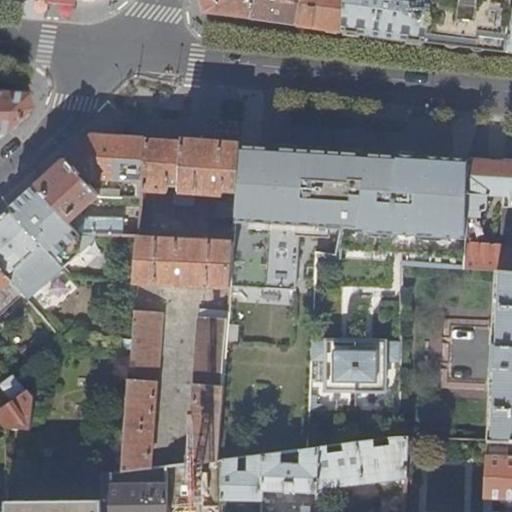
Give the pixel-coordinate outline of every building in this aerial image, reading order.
[(302,0),(201,0),(204,11),(297,23),(302,0)] [(302,0),(297,23),(302,24),(305,24),(310,0),(302,0)] [(310,0),(305,24),(328,27),(344,29),(347,0),(310,0)] [(347,0),(344,29),(392,36),(424,40),(431,0),(347,0)] [(431,0),(424,40),(447,43),(467,46),(473,8),(471,7),(471,0),(431,0)] [(473,8),(467,46),(488,48),(507,51),(511,6),(511,0),(471,0),(471,7),(473,8)] [(0,94),(0,137),(29,112),(24,97),(0,94)] [(92,134),(66,158),(88,183),(94,178),(143,181),(146,137),(115,135),(92,134)] [(226,143),(146,137),(143,181),(142,191),(167,192),(170,185),(175,185),(179,185),(179,191),(181,192),(180,204),(195,205),(196,192),(224,194),(225,189),(237,189),(240,144),(226,143)] [(272,146),(240,144),(237,189),(236,203),(235,218),(234,241),(230,287),(297,290),(300,228),(319,229),(319,224),(343,225),(358,227),(363,188),(393,190),(398,154),(379,153),(319,149),(272,146)] [(436,157),(398,154),(393,190),(363,188),(358,227),(343,225),(340,246),(401,250),(401,261),(402,261),(403,264),(466,268),(469,159),(436,157)] [(53,169),(37,184),(70,221),(81,233),(104,234),(139,235),(139,231),(124,230),(124,219),(91,218),(88,220),(81,213),(100,196),(88,183),(66,158),(53,169)] [(480,269),(499,270),(511,271),(511,161),(498,161),(469,159),(466,268),(480,269)] [(7,211),(41,248),(63,271),(104,234),(81,233),(70,221),(37,184),(21,198),(7,211)] [(141,202),(141,198),(123,197),(122,208),(141,209),(141,202)] [(235,218),(236,203),(221,201),(216,204),(216,215),(219,217),(235,218)] [(63,271),(41,248),(7,211),(0,217),(0,268),(8,278),(12,281),(29,301),(63,271)] [(190,239),(139,237),(136,282),(173,284),(173,287),(190,288),(190,285),(230,287),(234,241),(190,239)] [(0,291),(12,281),(8,278),(0,268),(0,291)] [(511,271),(499,270),(496,325),(495,339),(494,372),(493,384),(490,440),(511,440),(511,271)] [(218,460),(228,311),(200,310),(189,464),(218,460)] [(132,329),(131,350),(123,473),(130,472),(151,469),(161,313),(134,311),(132,329)] [(113,328),(112,348),(131,350),(132,329),(113,328)] [(313,339),(312,359),(328,360),(327,388),(384,392),(386,363),(400,364),(401,343),(313,339)] [(0,409),(0,419),(7,427),(29,429),(32,396),(14,375),(0,385),(0,390),(2,393),(5,391),(13,401),(0,409)] [(328,446),(319,447),(317,489),(406,478),(408,437),(399,437),(390,438),(390,445),(374,447),(373,440),(343,444),(344,451),(329,453),(328,446)] [(319,447),(307,449),(301,450),(300,463),(281,463),(281,452),(264,454),(262,490),(317,492),(317,489),(319,447)] [(238,458),(224,459),(222,499),(262,500),(262,490),(264,454),(248,456),(247,471),(237,471),(238,458)] [(484,511),(492,511),(493,498),(511,498),(511,457),(487,456),(484,511)] [(151,469),(130,472),(129,483),(166,482),(166,466),(151,469)] [(103,476),(103,500),(103,511),(166,511),(166,482),(129,483),(112,484),(112,474),(103,476)] [(103,511),(103,500),(7,500),(7,507),(7,511),(103,511)]
